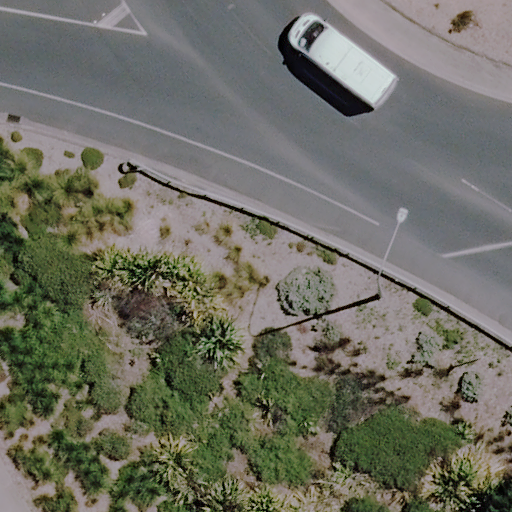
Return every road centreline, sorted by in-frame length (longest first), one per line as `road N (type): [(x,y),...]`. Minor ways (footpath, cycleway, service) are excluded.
road 1 (secondary): [(325,103),(0,44)]
road 2 (primary): [(506,185),(411,152),(325,103)]
road 3 (primary): [(325,103),(217,0)]
